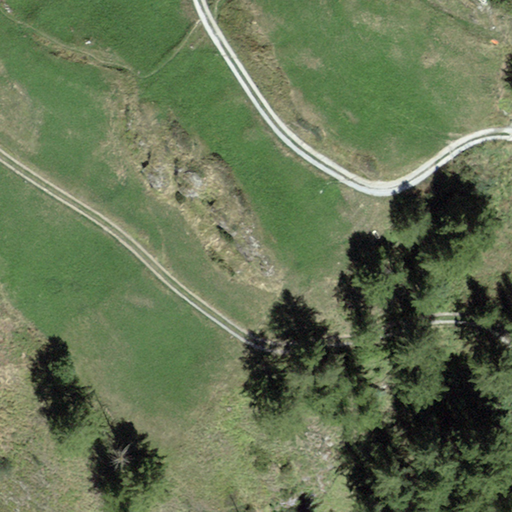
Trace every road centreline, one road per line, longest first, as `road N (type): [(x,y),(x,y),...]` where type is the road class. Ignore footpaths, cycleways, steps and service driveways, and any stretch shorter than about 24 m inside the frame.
road 1 (track): [(0,150),(115,225),(228,317),(276,339),(390,332),(429,321),(480,324),(511,351)]
road 2 (track): [(195,0),(213,39),(288,140),(369,186),(419,176),(481,135),(511,137)]
